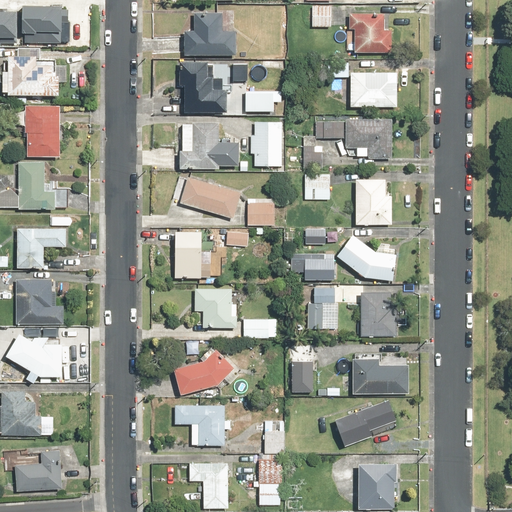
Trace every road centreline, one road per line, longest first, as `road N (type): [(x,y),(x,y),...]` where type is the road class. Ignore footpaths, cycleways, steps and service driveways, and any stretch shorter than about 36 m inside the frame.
road 1 (residential): [(120,0),(118,470),(125,511)]
road 2 (residential): [(452,511),(454,0)]
